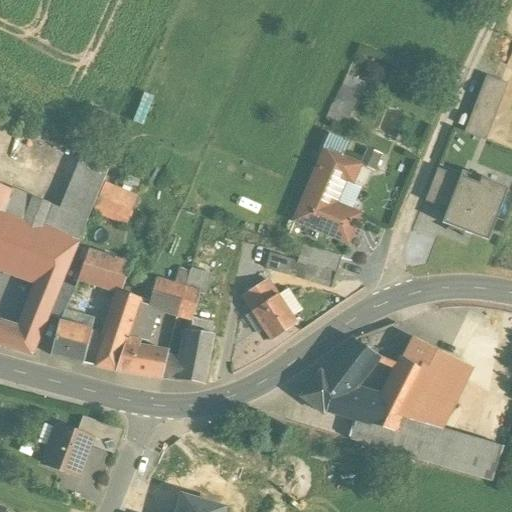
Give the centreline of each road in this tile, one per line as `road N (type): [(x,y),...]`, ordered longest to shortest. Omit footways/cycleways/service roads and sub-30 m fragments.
road 1 (tertiary): [(511,294),(423,291),(371,309),(259,385),(195,406),(150,406)]
road 2 (track): [(388,302),(396,243),(502,0)]
road 3 (tertiary): [(150,406),(0,368)]
